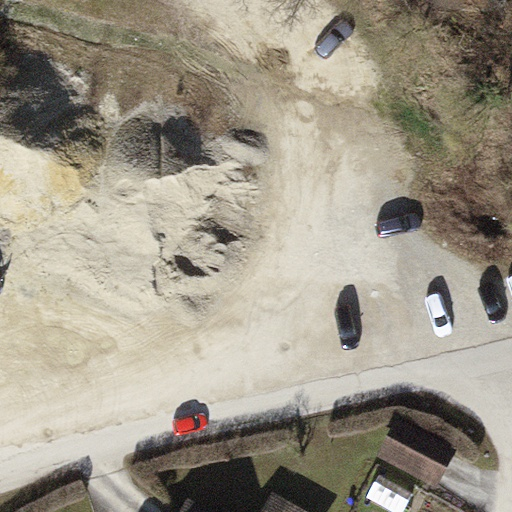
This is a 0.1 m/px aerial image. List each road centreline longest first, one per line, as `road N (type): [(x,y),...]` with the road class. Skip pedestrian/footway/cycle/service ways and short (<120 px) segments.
road 1 (unclassified): [(0,475),(489,363)]
road 2 (track): [(197,0),(489,363)]
